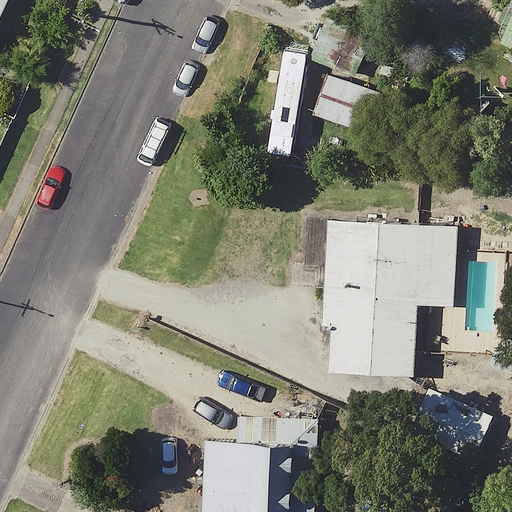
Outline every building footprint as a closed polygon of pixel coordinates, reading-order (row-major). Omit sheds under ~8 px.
[(492,37),(511,44),(511,0),(492,0),(492,1),(504,5),(492,37)] [(358,129),(376,75),(348,66),(343,81),(314,71),(301,110),(358,129)] [(448,221),(317,213),(311,318),(319,318),(317,365),(400,370),(405,298),(443,301),(448,221)] [(497,239),(456,236),(453,281),(494,284),(497,239)] [(487,417),(417,377),(396,415),(466,454),(487,417)] [(275,438),(194,433),(190,506),(238,508),(237,511),(302,511),(304,476),(273,474),(275,438)]
